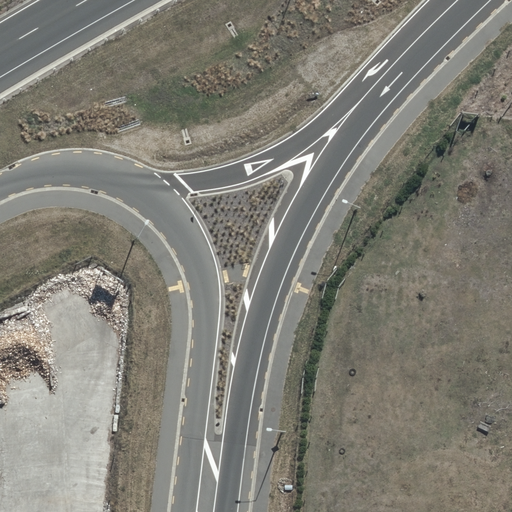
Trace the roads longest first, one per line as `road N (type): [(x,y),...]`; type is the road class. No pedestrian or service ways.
road 1 (trunk): [(372,87),(273,269),(244,375),(221,511)]
road 2 (residential): [(189,511),(206,286),(196,251),(136,182)]
road 3 (trunk): [(372,87),(310,135),(245,170),(184,183),(136,182)]
road 4 (residential): [(136,182),(102,169),(61,167),(0,186)]
road 5 (trunk): [(456,0),(372,87)]
